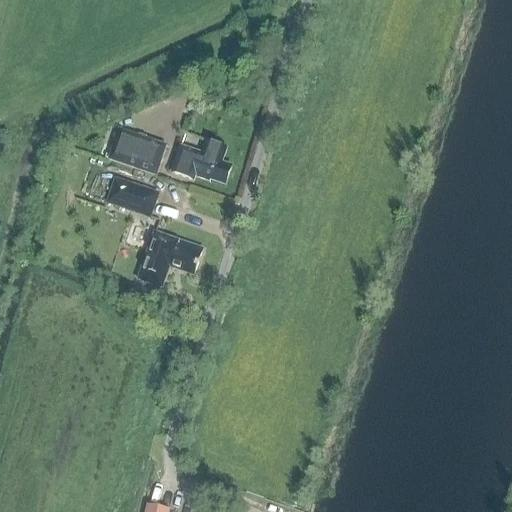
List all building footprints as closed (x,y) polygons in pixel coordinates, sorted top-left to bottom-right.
[(110,161),(157,177),(167,147),(120,131),(110,161)] [(210,182),(211,179),(227,185),(232,169),(222,165),(228,148),(208,141),(204,154),(182,147),(172,174),(194,181),(195,177),(210,182)] [(116,182),(108,205),(149,219),(157,196),(116,182)] [(163,289),(170,268),(195,277),(203,252),(179,243),(180,241),(155,232),(138,280),(163,289)] [(80,244),(73,269),(99,277),(107,253),(80,244)]
